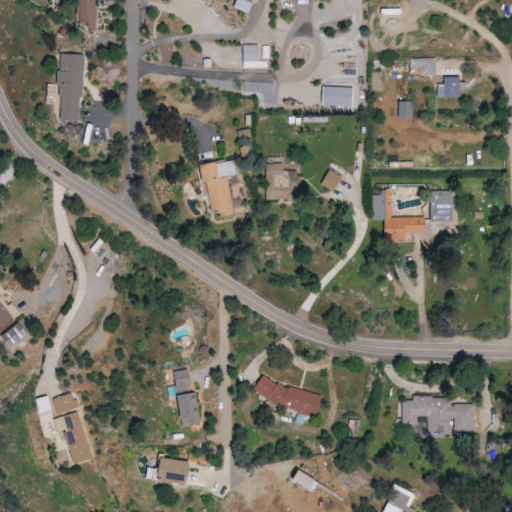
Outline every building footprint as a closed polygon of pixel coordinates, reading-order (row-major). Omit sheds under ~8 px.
[(71,0),(71,27),(94,27),(94,0),(71,0)] [(251,4),(241,0),(234,0),(232,8),(247,13),(251,4)] [(242,68),(267,68),(267,61),(259,61),(259,46),(242,45),(242,68)] [(82,55),(59,54),(57,120),(80,121),(82,55)] [(459,77),(442,77),(442,84),(436,84),(436,98),(459,97),(459,90),(465,90),(465,84),(459,84),(459,77)] [(227,177),(215,179),(213,162),(196,165),(198,183),(205,183),(209,212),(218,211),(219,216),(232,215),(227,177)] [(340,176),(327,170),(319,185),(332,191),(340,176)] [(430,222),(450,221),(450,191),(430,192),(430,222)] [(423,217),(390,217),(390,193),(371,193),(371,220),(382,220),(382,242),(403,242),(403,234),(423,234),(423,217)] [(17,312),(9,301),(2,306),(0,303),(0,332),(15,323),(10,316),(17,312)] [(320,394),(257,379),(252,398),(316,413),(320,394)] [(57,414),(78,408),(73,392),(52,398),(57,414)] [(37,414),(50,410),(46,396),(33,399),(37,414)] [(474,431),(473,404),(450,404),(450,397),(411,397),(411,401),(400,401),(400,425),(416,425),(415,417),(426,417),(426,436),(451,435),(451,431),(474,431)] [(53,419),(57,433),(63,431),(72,465),(92,459),(79,412),(53,419)] [(184,482),(185,461),(155,459),(154,481),(184,482)] [(288,481),(307,490),(312,480),(293,471),(288,481)]
